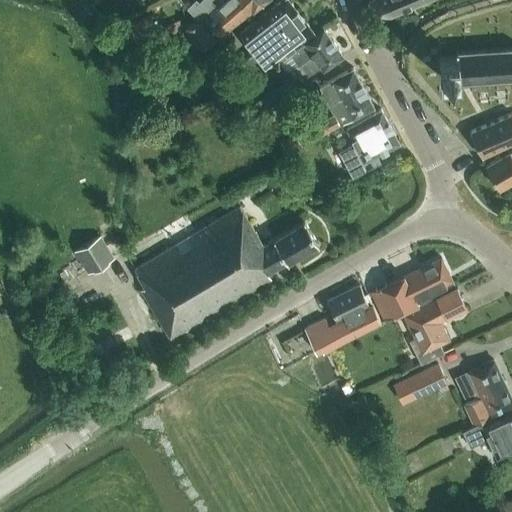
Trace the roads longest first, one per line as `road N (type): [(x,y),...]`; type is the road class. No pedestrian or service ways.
road 1 (tertiary): [(0,486),(350,262),(438,225)]
road 2 (unclassified): [(438,225),(438,181),(350,0)]
